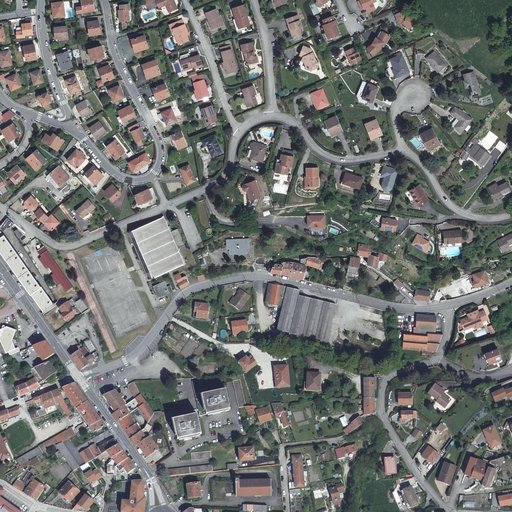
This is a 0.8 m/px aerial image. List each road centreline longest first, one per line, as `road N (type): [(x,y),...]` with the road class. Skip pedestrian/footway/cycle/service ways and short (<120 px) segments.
road 1 (residential): [(447,306),(399,307),(240,276),(185,293),(137,352),(78,376)]
road 2 (residential): [(238,130),(231,166),(216,184),(85,240),(65,245),(0,204)]
road 3 (residential): [(74,127),(121,176),(153,176),(161,160),(161,139),(118,58),(103,0)]
road 4 (residential): [(287,511),(281,448),(344,438),(379,410)]
road 5 (residential): [(407,151),(328,157),(271,118)]
road 6 (residential): [(447,306),(445,346),(437,358),(384,377),(379,410)]
road 7 (residential): [(238,130),(184,0)]
road 8 (residential): [(511,216),(476,219),(453,209),(407,151)]
road 9 (tertiary): [(78,376),(153,484)]
road 10 (track): [(165,316),(218,344),(282,361)]
road 11 (residential): [(379,410),(448,511)]
road 12 (residential): [(41,11),(48,66),(74,127)]
road 13 (residential): [(271,118),(266,43),(253,0)]
